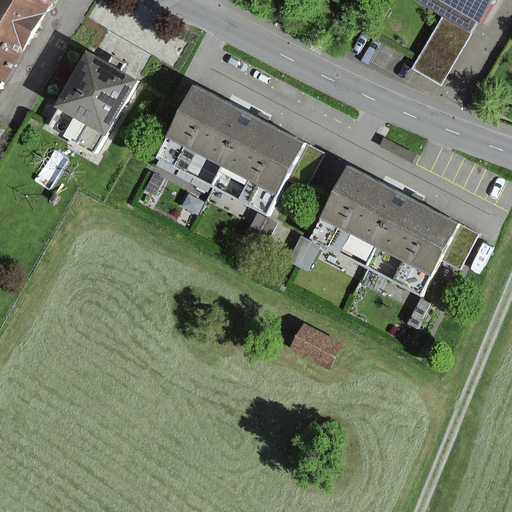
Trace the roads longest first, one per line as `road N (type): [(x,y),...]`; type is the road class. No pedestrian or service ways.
road 1 (unclassified): [(180,0),(350,85),(511,151)]
road 2 (track): [(511,285),(419,511)]
